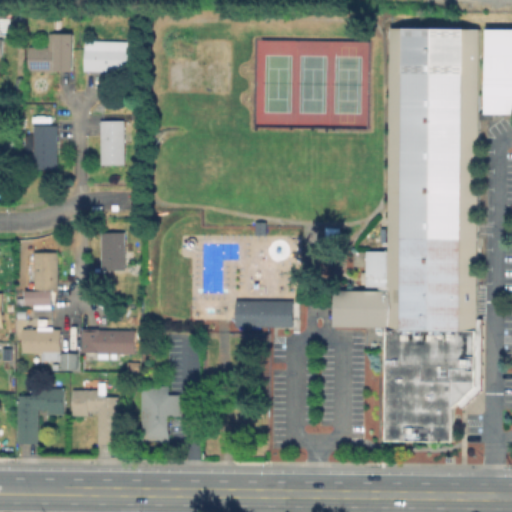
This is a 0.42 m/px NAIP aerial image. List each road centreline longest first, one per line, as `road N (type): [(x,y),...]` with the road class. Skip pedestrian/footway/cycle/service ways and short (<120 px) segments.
road 1 (primary): [(270,494),(450,496)]
road 2 (residential): [(12,221),(131,200)]
